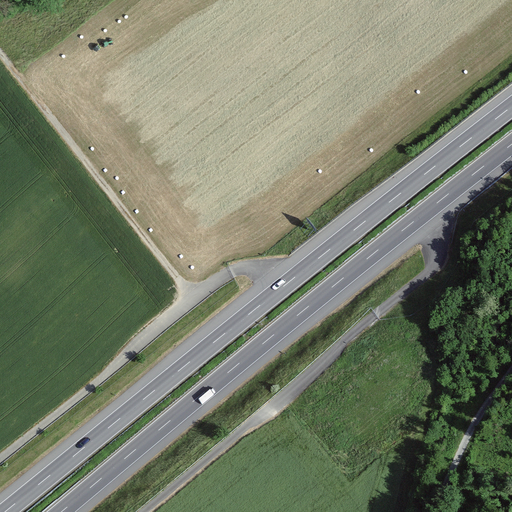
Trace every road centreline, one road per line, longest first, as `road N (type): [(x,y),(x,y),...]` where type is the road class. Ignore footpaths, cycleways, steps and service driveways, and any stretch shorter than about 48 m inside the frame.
road 1 (motorway): [(511,106),(4,511)]
road 2 (motorway): [(61,511),(511,144)]
road 3 (track): [(193,298),(0,52)]
